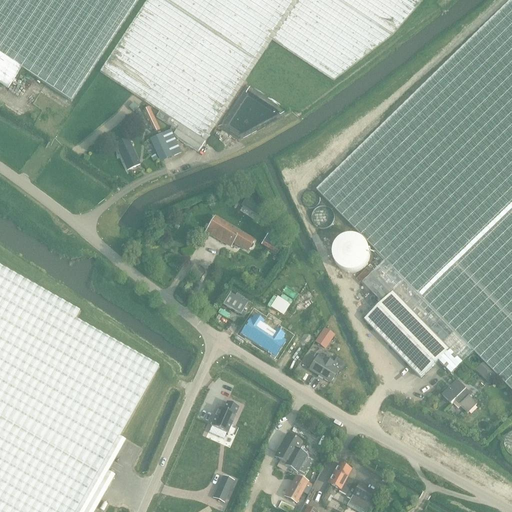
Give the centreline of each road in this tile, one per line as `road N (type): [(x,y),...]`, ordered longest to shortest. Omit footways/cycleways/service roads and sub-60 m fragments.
road 1 (unclassified): [(511,511),(218,339)]
road 2 (unclassified): [(218,339),(0,168)]
road 3 (unclassified): [(141,511),(218,339)]
